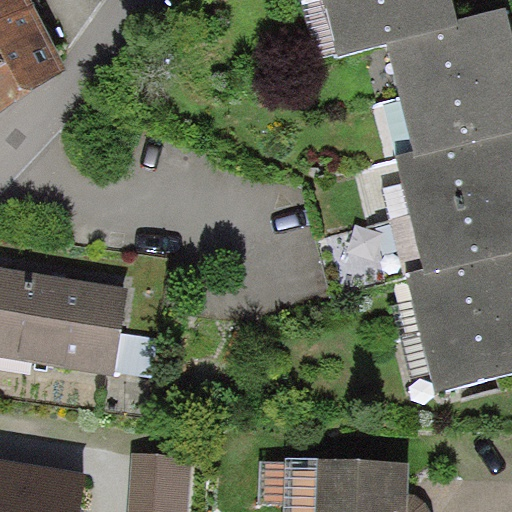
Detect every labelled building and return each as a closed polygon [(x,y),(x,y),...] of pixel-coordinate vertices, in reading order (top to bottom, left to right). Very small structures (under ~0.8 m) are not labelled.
[(0,0),(0,116),(66,73),(33,8),(28,0),(0,0)] [(382,30),(455,10),(452,0),(296,0),(305,32),(325,26),(330,44),(382,30)] [(382,30),(412,141),(511,117),(511,47),(499,0),(493,0),(455,10),(382,30)] [(392,146),(420,264),(511,241),(511,117),(412,141),(392,146)] [(434,390),(511,371),(511,241),(420,264),(404,268),(434,390)] [(0,261),(0,353),(151,373),(156,335),(114,329),(121,277),(0,261)] [(0,511),(83,511),(89,482),(0,468),(2,453),(0,452),(0,511)] [(188,511),(193,460),(136,456),(132,511),(188,511)] [(303,511),(305,468),(282,467),(281,511),(303,511)] [(406,511),(408,470),(305,468),(303,511),(406,511)]
